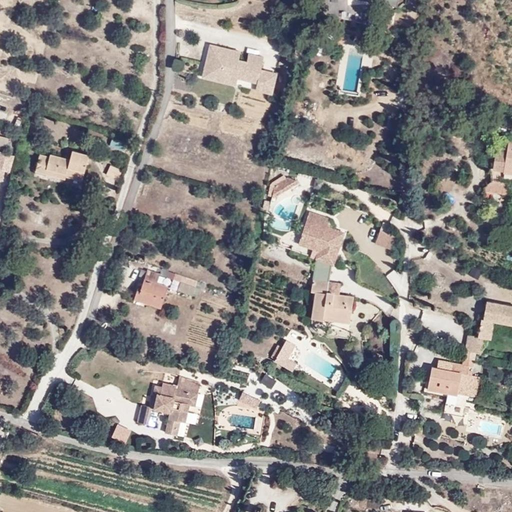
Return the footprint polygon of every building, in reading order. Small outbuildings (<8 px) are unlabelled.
[(214,42),(213,47),(223,50),(224,44),(214,42)] [(213,47),(209,67),(228,71),(229,69),(243,72),(242,75),(241,81),(260,86),(277,89),(281,70),(265,66),(268,54),(253,51),(251,59),(243,57),(244,52),(236,51),(237,47),(224,44),(223,50),(213,47)] [(308,45),(306,51),(315,54),(316,47),(308,45)] [(228,71),(209,67),(207,74),(241,81),(242,75),(243,72),(229,69),(228,71)] [(0,150),(6,152),(9,141),(0,138),(0,150)] [(114,148),(128,153),(131,144),(116,139),(114,148)] [(511,143),(510,144),(509,155),(498,154),(495,171),(507,173),(506,176),(511,177),(511,143)] [(71,175),(87,179),(89,173),(95,153),(78,148),(75,157),(56,152),(55,155),(44,153),(40,175),(52,179),(53,175),(70,179),(71,175)] [(0,155),(0,172),(9,175),(14,159),(0,155)] [(113,170),(111,178),(122,181),(125,174),(113,170)] [(274,198),(276,201),(300,187),(298,184),(289,180),(276,188),(274,198)] [(488,196),(511,199),(511,197),(511,185),(495,184),(488,190),(488,196)] [(316,217),(313,226),(329,231),(332,223),(316,217)] [(318,262),(320,263),(335,268),(346,237),(329,231),(313,226),(308,224),(302,241),(323,248),(321,255),(318,262)] [(398,239),(382,234),(377,247),(393,252),(398,239)] [(300,248),(321,255),(323,248),(302,241),(300,248)] [(320,263),(317,284),(332,286),(335,268),(320,263)] [(472,266),(468,274),(477,279),(481,270),(472,266)] [(168,307),(175,285),(166,282),(168,273),(155,269),(150,284),(149,288),(143,287),(140,298),(143,298),(141,304),(152,307),(154,303),(168,307)] [(200,295),(203,286),(188,281),(184,290),(200,295)] [(319,295),(344,299),(346,288),(332,286),(317,284),(316,295),(319,295)] [(357,301),(344,299),(319,295),(316,323),(334,325),(336,316),(355,318),(357,301)] [(480,333),(493,336),(495,322),(511,325),(511,307),(489,303),(485,322),(482,321),(480,333)] [(336,316),(334,325),(354,328),(355,318),(336,316)] [(479,338),(471,336),(466,359),(475,361),(476,354),(482,355),(485,340),(479,338)] [(299,349),(291,345),(285,356),(279,365),(296,375),(301,368),(292,362),(299,349)] [(279,353),(274,362),(279,365),(285,356),(279,353)] [(465,366),(470,368),(474,368),(475,361),(466,359),(465,366)] [(470,368),(454,365),(453,372),(429,367),(425,391),(450,397),(451,392),(478,398),(481,378),(469,377),(470,368)] [(146,409),(141,426),(156,430),(161,413),(174,416),(170,437),(180,439),(183,425),(189,426),(193,409),(198,410),(201,398),(160,387),(154,411),(146,409)] [(110,435),(124,443),(131,429),(116,422),(110,435)]
